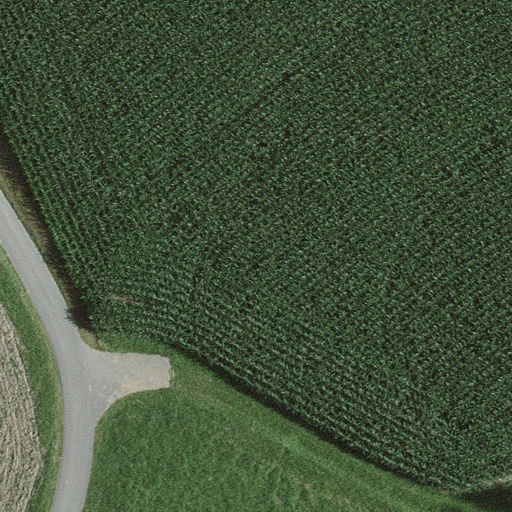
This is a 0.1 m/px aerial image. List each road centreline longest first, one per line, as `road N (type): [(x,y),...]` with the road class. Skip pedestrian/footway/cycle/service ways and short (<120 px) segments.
road 1 (track): [(83,395),(155,384),(232,395),(303,443),(434,508),(511,497)]
road 2 (track): [(74,511),(83,482),(83,395),(40,272),(0,209)]
